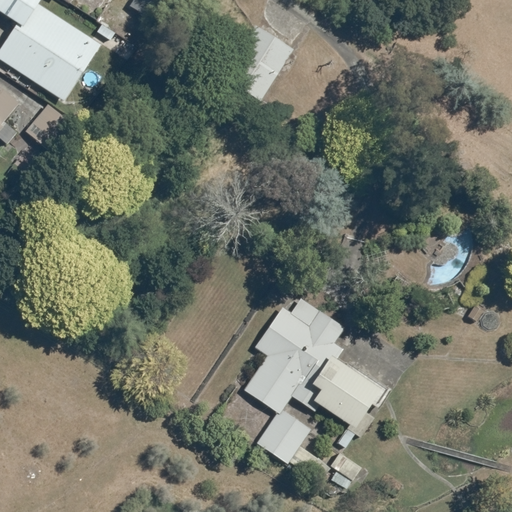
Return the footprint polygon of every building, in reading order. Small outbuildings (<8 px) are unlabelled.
[(42,0),(0,0),(0,13),(17,25),(0,50),(0,59),(62,101),(99,45),(39,6),(42,0)] [(291,47),(258,28),(224,87),(257,106),(291,47)] [(0,139),(1,140),(11,128),(0,118),(0,116),(12,102),(0,91),(0,139)] [(66,123),(45,105),(23,130),(44,148),(66,123)] [(357,427),(383,387),(338,358),(342,351),(332,344),(343,327),(300,299),(291,314),(281,307),(255,348),(266,355),(243,391),(276,412),(278,413),(280,410),(289,396),(311,410),(317,401),(357,427)] [(255,445),(317,485),(329,466),(298,446),(309,429),(280,410),(278,413),(276,412),(255,445)] [(360,467),(337,453),(329,466),(336,470),(328,481),(344,491),(360,467)]
